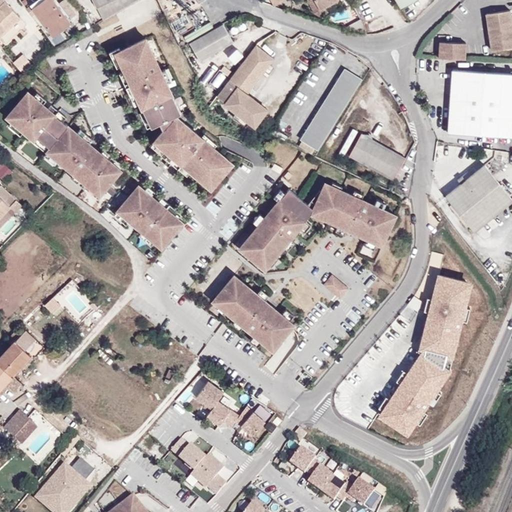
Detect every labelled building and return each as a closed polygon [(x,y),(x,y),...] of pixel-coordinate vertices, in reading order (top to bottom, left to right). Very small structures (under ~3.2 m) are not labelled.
[(3,0),(0,0),(0,35),(20,17),(3,0)] [(31,5),(33,8),(54,36),(71,23),(53,0),(43,0),(39,3),(37,1),(31,5)] [(93,0),(103,19),(114,13),(135,0),(93,0)] [(307,0),(315,14),(320,16),(326,13),(323,9),(321,10),(315,0),(307,0)] [(315,0),(321,10),(323,9),(339,0),(315,0)] [(395,0),(401,9),(415,0),(395,0)] [(511,17),(511,11),(487,15),(493,51),(511,48),(511,17)] [(20,17),(0,35),(0,48),(1,48),(27,24),(20,17)] [(222,23),(189,43),(200,61),(233,42),(222,23)] [(146,38),(113,54),(149,125),(176,117),(146,38)] [(466,43),(439,42),(439,58),(465,59),(466,43)] [(256,45),(217,96),(226,103),(225,104),(236,112),(249,122),(255,127),(268,110),(247,94),(274,59),(256,45)] [(362,79),(345,68),(301,139),(317,149),(362,79)] [(511,74),(452,70),(448,133),(511,137),(511,74)] [(121,167),(30,91),(7,118),(100,192),(121,167)] [(246,127),(249,122),(236,112),(233,116),(246,127)] [(234,165),(176,117),(153,139),(211,190),(234,165)] [(349,155),(393,179),(405,157),(373,140),(362,134),(361,133),(349,155)] [(511,197),(486,164),(446,196),(474,230),(511,199),(511,197)] [(6,167),(3,170),(10,175),(13,173),(6,167)] [(395,217),(326,182),(313,215),(384,248),(395,217)] [(0,184),(0,216),(8,207),(16,199),(1,184),(0,184)] [(183,222),(138,185),(118,211),(162,249),(183,222)] [(308,218),(286,189),(238,248),(266,272),(308,218)] [(0,226),(22,205),(16,199),(8,207),(0,216),(0,226)] [(325,283),(343,296),(351,286),(333,273),(325,283)] [(432,404),(434,405),(442,393),(440,392),(454,373),(449,370),(452,358),(462,320),(466,321),(469,308),(465,307),(472,281),(437,273),(431,298),(428,297),(424,311),(428,311),(418,350),(423,351),(408,372),(404,370),(397,380),(400,383),(389,398),(386,396),(378,407),(381,409),(377,415),(408,436),(418,423),(421,424),(428,414),(426,412),(432,404)] [(295,326),(234,275),(212,303),(273,353),(295,326)] [(44,347),(26,328),(20,335),(38,353),(44,347)] [(15,340),(20,335),(15,330),(7,339),(12,344),(15,340)] [(38,353),(20,335),(15,340),(31,355),(34,358),(38,353)] [(12,344),(0,356),(0,387),(13,374),(31,355),(15,340),(12,344)] [(61,343),(53,353),(61,360),(69,351),(61,343)] [(21,382),(16,376),(13,374),(0,387),(0,394),(9,385),(13,390),(21,382)] [(213,407),(209,413),(234,430),(246,412),(235,405),(239,398),(209,378),(197,396),(213,407)] [(188,389),(180,398),(188,405),(196,396),(188,389)] [(258,434),(267,417),(253,409),(244,426),(258,434)] [(8,424),(2,431),(9,436),(15,429),(17,431),(28,418),(17,410),(6,421),(8,424)] [(171,451),(195,471),(186,481),(194,487),(199,482),(206,488),(207,487),(216,495),(227,482),(217,475),(224,467),(216,460),(208,454),(206,456),(183,437),(171,451)] [(316,458),(301,447),(289,462),(304,474),(305,472),(314,461),(316,458)] [(82,458),(72,469),(65,463),(34,498),(50,511),(71,511),(93,487),(86,481),(96,470),(82,458)] [(314,461),(305,472),(311,477),(320,465),(314,461)] [(336,477),(320,465),(308,482),(324,494),(331,484),(336,477)] [(381,495),(359,479),(348,494),(370,510),(381,495)] [(331,484),(324,494),(334,501),(341,491),(331,484)] [(146,511),(133,494),(110,511),(146,511)] [(266,511),(253,501),(244,511),(266,511)]
